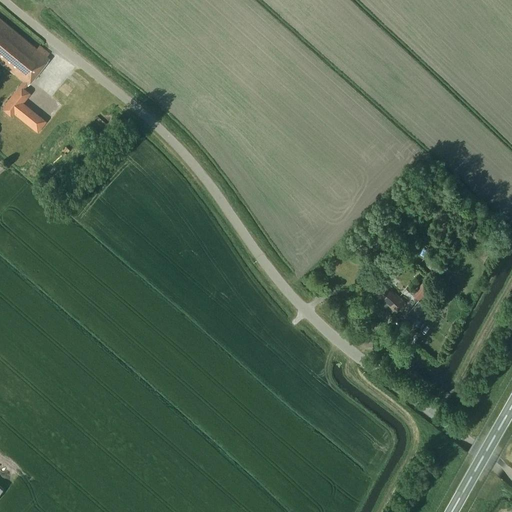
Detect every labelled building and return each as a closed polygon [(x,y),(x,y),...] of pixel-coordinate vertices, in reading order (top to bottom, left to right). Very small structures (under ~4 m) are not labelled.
[(0,62),(22,81),(27,85),(28,86),(50,59),(47,57),(37,49),(0,18),(0,62)] [(22,81),(2,107),(13,116),(14,113),(22,120),(31,108),(23,101),(31,93),(25,88),(27,85),(22,81)] [(412,294),(418,299),(428,286),(424,283),(430,276),(428,274),(412,294)] [(405,303),(388,287),(387,289),(380,283),(374,291),(380,297),(378,300),(387,308),(389,306),(397,313),(405,303)] [(426,306),(418,299),(404,317),(412,324),(412,323),(416,326),(420,321),(417,318),(426,306)]
